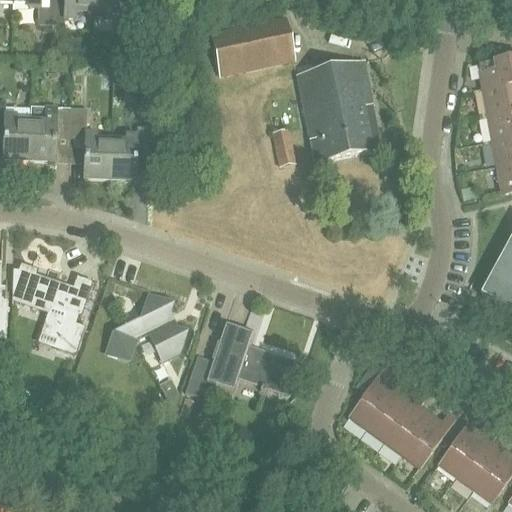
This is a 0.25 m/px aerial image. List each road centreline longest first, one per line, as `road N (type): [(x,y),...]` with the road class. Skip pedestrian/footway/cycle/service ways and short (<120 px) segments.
road 1 (residential): [(359,317),(88,228),(0,213)]
road 2 (residential): [(410,339),(443,248),(430,168),(450,2)]
road 3 (residential): [(406,511),(334,451),(319,425),(359,317)]
